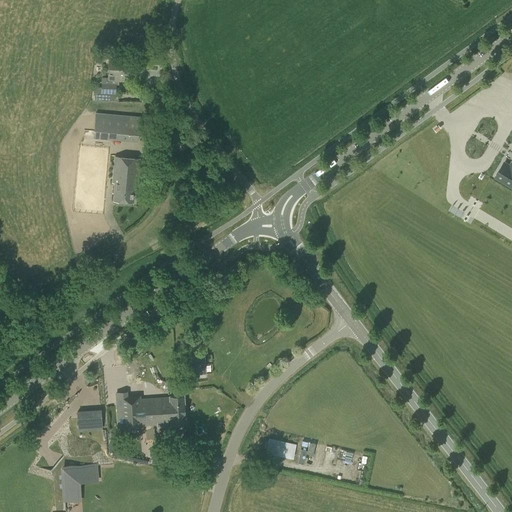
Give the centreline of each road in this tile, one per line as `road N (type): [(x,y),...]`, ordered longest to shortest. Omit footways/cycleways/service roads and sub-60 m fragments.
road 1 (tertiary): [(0,410),(256,227)]
road 2 (tertiary): [(281,225),(296,191),(511,35)]
road 3 (unclassified): [(213,511),(252,408),(351,320)]
road 4 (tertiary): [(499,511),(351,320)]
road 5 (unclassified): [(257,204),(185,97),(172,38),(176,0)]
